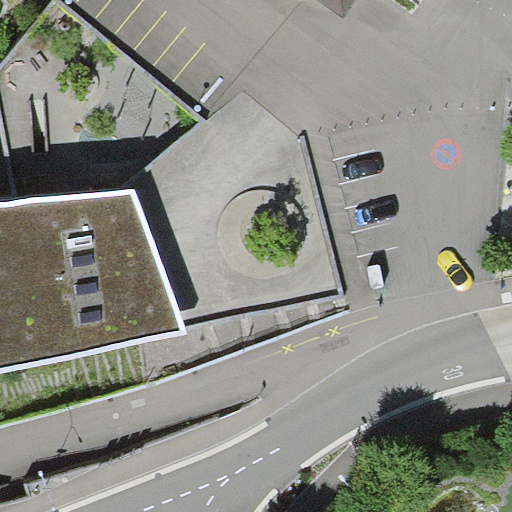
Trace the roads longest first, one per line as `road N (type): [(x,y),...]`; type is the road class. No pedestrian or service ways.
road 1 (secondary): [(0,123),(371,80),(511,39)]
road 2 (residential): [(363,386),(298,364),(0,450)]
road 3 (residential): [(171,501),(275,451),(363,386)]
road 4 (residential): [(363,386),(445,351),(511,339)]
